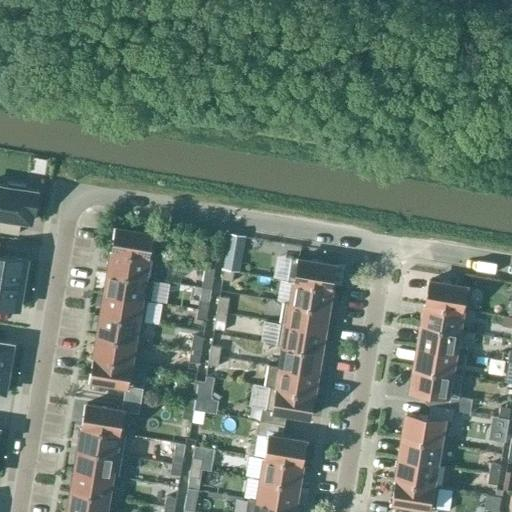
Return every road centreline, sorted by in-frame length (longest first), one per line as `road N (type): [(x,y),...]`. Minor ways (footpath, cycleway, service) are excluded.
road 1 (residential): [(382,244),(99,194),(75,203),(19,511)]
road 2 (residential): [(340,511),(382,244)]
road 3 (residential): [(511,265),(382,244)]
